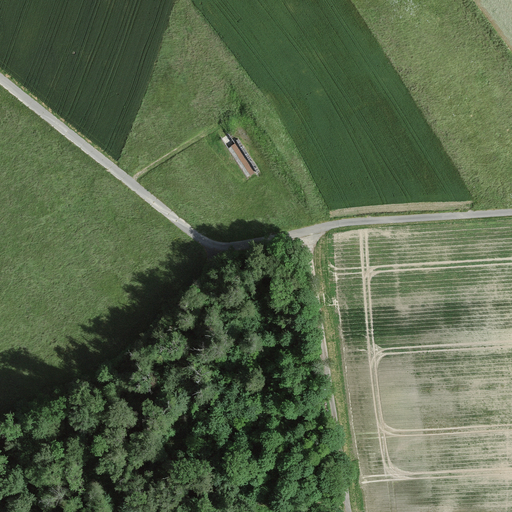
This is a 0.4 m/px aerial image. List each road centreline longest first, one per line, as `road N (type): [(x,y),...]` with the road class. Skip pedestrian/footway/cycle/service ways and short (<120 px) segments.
road 1 (track): [(0,78),(216,246),(344,222),(511,212)]
road 2 (track): [(361,511),(304,229)]
